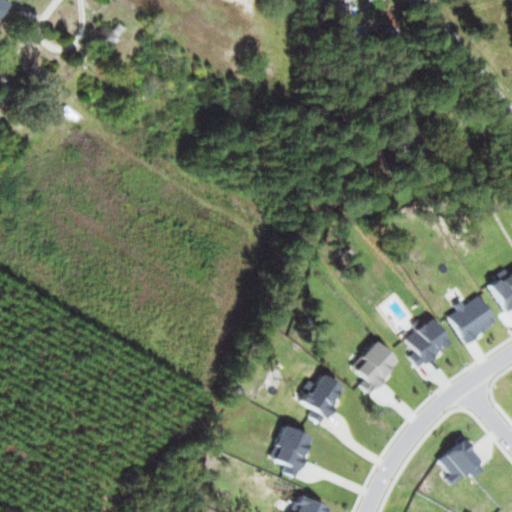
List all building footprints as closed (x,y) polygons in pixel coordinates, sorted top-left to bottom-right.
[(0,0),(0,15),(9,2),(4,0),(0,0)] [(511,268),(486,286),(503,310),(511,303),(511,268)] [(462,343),(494,322),(475,293),(452,308),(453,310),(444,316),(462,343)] [(401,337),(411,351),(405,355),(413,367),(446,344),(428,318),(401,337)] [(365,394),(395,363),(372,340),(347,366),(360,378),(355,384),(365,394)] [(341,388),(318,374),(312,384),(307,381),(295,400),(309,410),(305,416),(318,424),(341,388)] [(309,437),(280,425),(271,445),(275,447),(270,460),(282,465),(279,471),(293,477),(309,437)] [(464,471),(469,477),(484,466),(460,436),(434,458),(443,469),(439,473),(448,484),(464,471)] [(325,511),(327,507),(295,495),(288,511),(325,511)]
